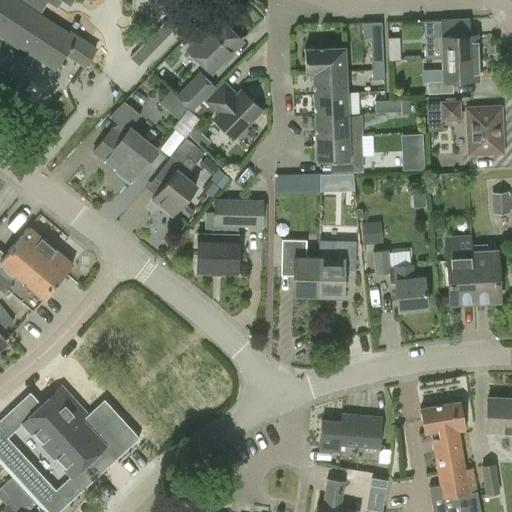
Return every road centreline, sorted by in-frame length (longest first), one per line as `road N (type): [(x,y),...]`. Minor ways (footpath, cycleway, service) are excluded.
road 1 (tertiary): [(511,354),(413,358),(287,393)]
road 2 (tertiary): [(272,398),(238,350),(127,257)]
road 3 (residential): [(122,511),(164,469),(272,398)]
road 4 (residential): [(507,1),(346,7),(320,0)]
road 5 (residential): [(0,389),(72,326),(127,257)]
road 6 (tertiary): [(127,257),(0,156)]
road 7 (residential): [(281,152),(283,0)]
road 8 (residential): [(287,393),(295,452),(252,466),(248,498)]
